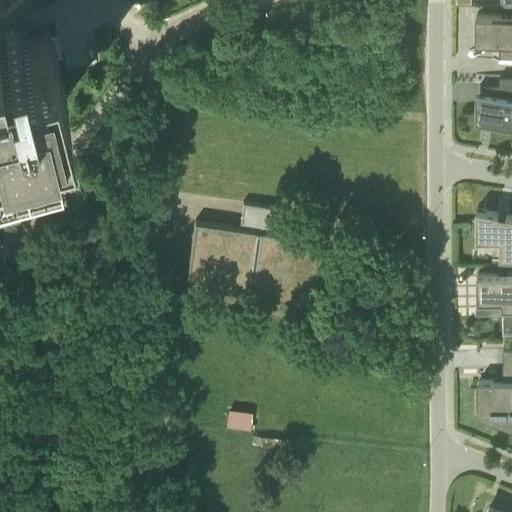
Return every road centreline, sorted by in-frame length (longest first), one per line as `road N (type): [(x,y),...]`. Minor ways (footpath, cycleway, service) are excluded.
road 1 (residential): [(439,451),(433,162)]
road 2 (unclassified): [(153,52),(0,250)]
road 3 (residential): [(433,162),(434,0)]
road 4 (unclassified): [(153,52),(270,0)]
